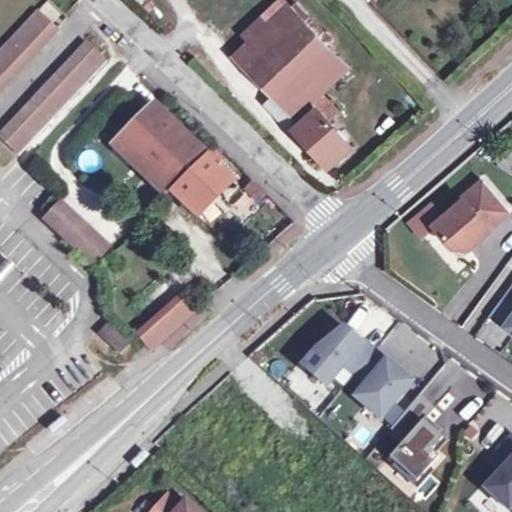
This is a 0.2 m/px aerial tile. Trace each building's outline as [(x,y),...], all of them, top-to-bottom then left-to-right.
[(268,26),(251,42),(236,56),(296,118),(348,67),(288,7),(268,26)] [(0,52),(0,91),(58,30),(38,11),(0,52)] [(251,42),(268,26),(261,19),(243,34),(251,42)] [(0,138),(19,155),(107,61),(87,42),(0,135),(0,138)] [(339,108),(328,95),(315,106),(318,109),(326,119),(339,108)] [(156,105),(120,140),(138,158),(156,175),(196,215),(232,180),(156,105)] [(318,109),(294,130),(328,169),(352,148),(326,119),(318,109)] [(156,175),(138,158),(134,163),(151,180),(156,175)] [(483,181),(462,199),(465,202),(434,226),(453,250),(469,251),(491,231),(486,225),(492,220),(496,224),(511,213),(483,181)] [(245,191),(257,204),(265,195),(253,183),(245,191)] [(94,265),(111,247),(61,200),(44,219),(80,252),(94,265)] [(6,259),(0,265),(0,279),(1,281),(14,266),(6,259)] [(195,312),(181,296),(137,336),(151,352),(195,312)] [(119,353),(129,342),(109,322),(99,332),(119,353)] [(313,346),(299,364),(327,385),(343,365),(363,381),(352,395),(380,418),(411,379),(343,324),(313,346)] [(141,362),(149,354),(144,348),(135,355),(141,362)] [(451,357),(421,390),(436,403),(465,371),(451,357)] [(338,393),(352,376),(342,369),(329,385),(338,393)] [(441,435),(421,418),(388,456),(417,481),(439,455),(431,448),(441,435)] [(511,438),(492,460),(503,470),(485,489),(508,510),(511,505),(511,438)] [(168,496),(153,511),(196,511),(185,502),(181,507),(168,496)]
